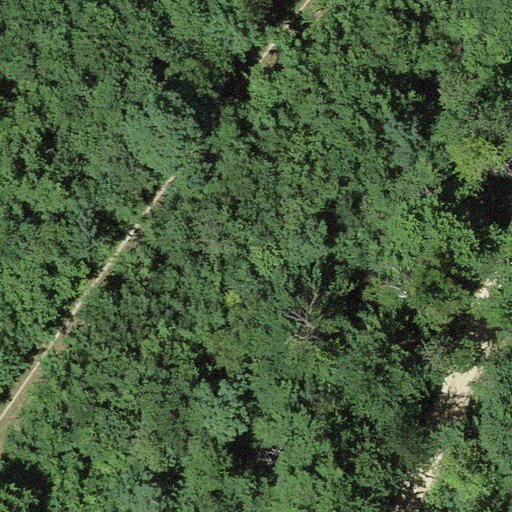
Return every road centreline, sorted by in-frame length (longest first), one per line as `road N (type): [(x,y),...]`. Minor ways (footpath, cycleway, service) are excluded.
road 1 (track): [(0,415),(197,127),(304,0)]
road 2 (track): [(404,511),(511,268)]
